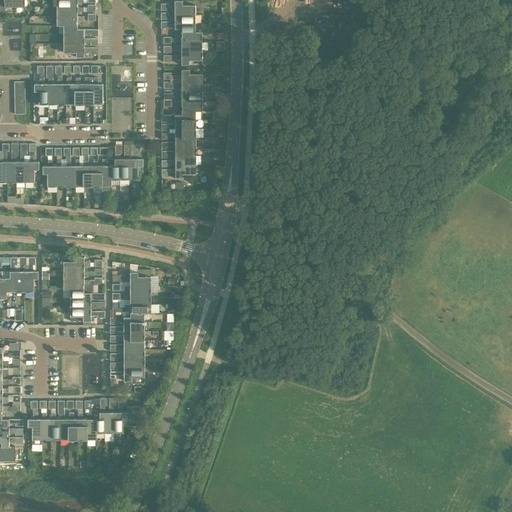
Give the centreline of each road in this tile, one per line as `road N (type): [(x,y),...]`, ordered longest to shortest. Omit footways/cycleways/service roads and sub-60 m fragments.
road 1 (track): [(511,393),(268,214),(244,205)]
road 2 (secondary): [(132,511),(217,257)]
road 3 (secondary): [(217,257),(234,112),(233,0)]
road 4 (residential): [(217,257),(104,230),(0,221)]
road 5 (residential): [(152,139),(151,35),(115,0)]
